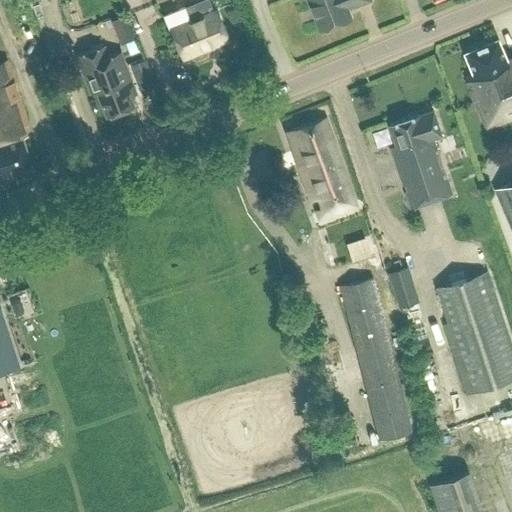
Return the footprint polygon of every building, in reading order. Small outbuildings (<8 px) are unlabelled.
[(184,5),(162,13),(168,29),(170,28),(181,55),(189,52),(190,57),(196,59),(205,55),(207,50),(205,45),(227,37),(216,10),(213,11),(208,0),(200,0),(185,6),(184,5)] [(364,0),(309,0),(321,29),(350,17),(346,8),(364,0)] [(463,75),(486,128),(511,116),(511,56),(506,60),(497,38),(463,52),(472,72),(463,75)] [(90,93),(96,90),(117,82),(112,70),(125,65),(119,50),(107,55),(103,44),(76,55),(90,93)] [(0,176),(19,169),(14,153),(26,150),(0,64),(0,176)] [(128,91),(134,89),(125,65),(112,70),(117,82),(96,90),(106,115),(133,105),(128,91)] [(389,146),(409,207),(450,193),(431,137),(441,134),(432,109),(418,114),(418,113),(388,123),(395,144),(389,146)] [(286,130),(302,176),(341,162),(334,140),(325,116),(286,130)] [(511,180),(511,166),(495,167),(494,152),(478,153),(480,183),(511,180)] [(341,162),(302,176),(309,198),(317,196),(321,207),(312,210),(316,222),(357,208),(341,162)] [(511,181),(494,189),(511,230),(511,181)] [(361,252),(354,233),(320,244),(326,264),(361,252)] [(452,241),(450,251),(466,254),(468,245),(452,241)] [(387,271),(398,306),(418,300),(407,265),(387,271)] [(478,271),(435,285),(447,321),(443,323),(465,392),(511,376),(511,348),(487,271),(479,274),(478,271)] [(339,284),(359,360),(378,438),(411,430),(391,351),(372,276),(339,284)] [(0,309),(0,371),(18,365),(0,309)] [(480,511),(467,469),(429,482),(439,511),(480,511)]
